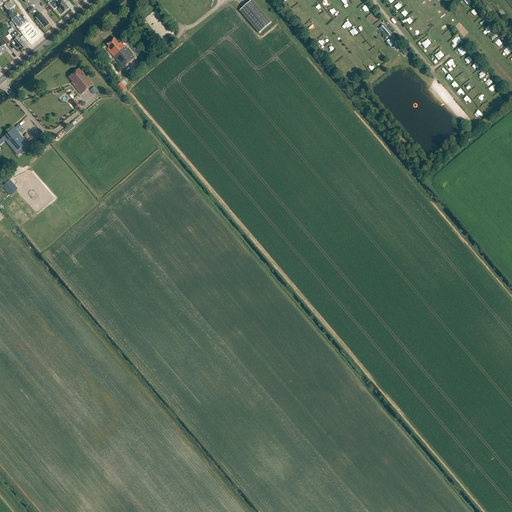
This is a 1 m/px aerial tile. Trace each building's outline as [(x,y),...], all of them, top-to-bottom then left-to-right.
[(8,11),(15,5),(10,0),(9,0),(3,6),(8,11)] [(57,8),(59,10),(58,11),(62,14),(68,9),(62,1),(59,4),(55,0),(52,0),(48,4),(54,10),(57,8)] [(259,34),(271,23),(252,0),(240,11),(259,34)] [(41,16),(40,17),(37,14),(34,16),(45,28),(49,24),(44,17),(43,18),(41,16)] [(31,40),(37,34),(30,25),(23,31),(31,40)] [(383,33),(381,34),(386,39),(388,37),(389,38),(392,35),(383,25),(379,29),(383,33)] [(353,36),(358,33),(354,28),(349,31),(353,36)] [(16,49),(19,52),(25,47),(22,44),(23,44),(19,39),(20,37),(15,31),(10,35),(14,40),(10,43),(16,50),(16,49)] [(494,32),(489,37),(493,41),(498,36),(494,32)] [(452,42),(453,44),(451,46),(453,48),(461,41),(458,37),(452,42)] [(135,58),(124,46),(121,43),(119,44),(115,39),(107,45),(109,48),(107,50),(123,68),(135,58)] [(424,48),(429,45),(426,40),(421,43),(424,48)] [(79,69),(67,79),(81,95),(93,85),(79,69)] [(89,90),(93,95),(98,91),(94,86),(89,90)] [(0,145),(5,141),(15,153),(27,143),(14,128),(2,138),(0,140),(0,145)] [(7,162),(1,167),(4,171),(10,166),(7,162)] [(4,185),(1,187),(6,193),(5,194),(7,198),(9,196),(16,191),(8,181),(5,183),(4,182),(2,183),(4,185)]
